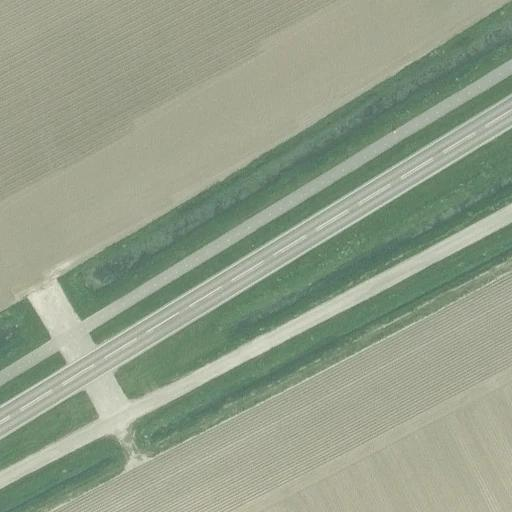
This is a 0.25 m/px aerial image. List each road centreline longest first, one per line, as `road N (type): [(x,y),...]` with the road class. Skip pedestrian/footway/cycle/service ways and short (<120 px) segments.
road 1 (secondary): [(0,422),(511,110)]
road 2 (unclassified): [(0,481),(511,211)]
